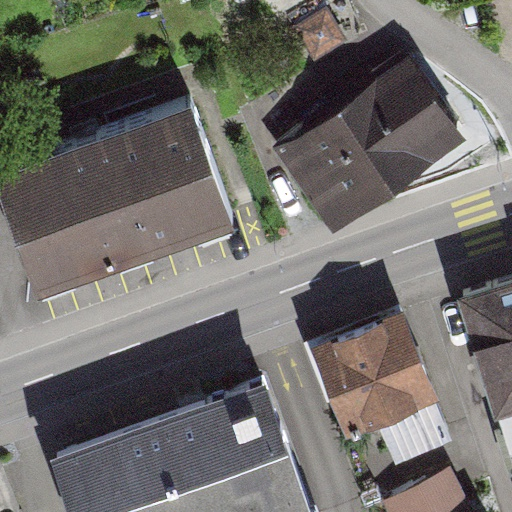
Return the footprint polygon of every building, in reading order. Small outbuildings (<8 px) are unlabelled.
[(404,52),(275,145),(332,222),(461,129),(404,52)] [(193,81),(0,151),(0,167),(38,274),(237,202),(193,81)] [(511,271),(457,289),(511,465),(511,271)] [(403,303),(310,335),(339,420),(375,408),(388,445),(446,426),(403,303)] [(322,511),(268,360),(52,438),(78,511),(322,511)] [(446,466),(384,495),(392,511),(482,511),(476,499),(464,504),(446,466)]
